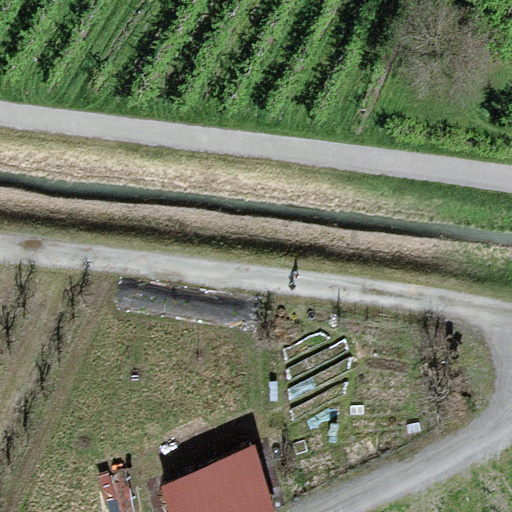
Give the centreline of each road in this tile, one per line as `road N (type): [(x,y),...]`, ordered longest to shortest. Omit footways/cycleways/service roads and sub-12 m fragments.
road 1 (track): [(511,322),(0,253)]
road 2 (track): [(511,188),(0,120)]
road 3 (track): [(511,418),(316,511)]
